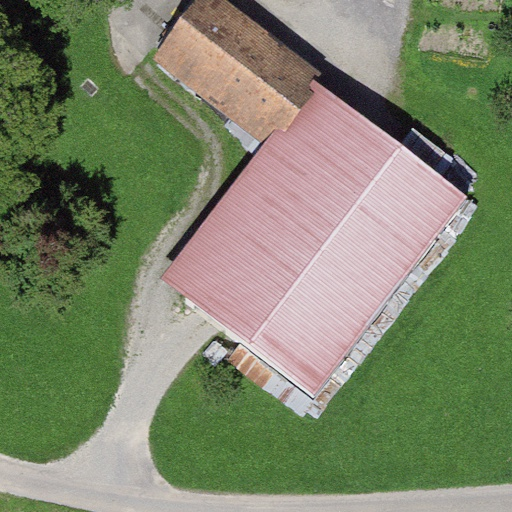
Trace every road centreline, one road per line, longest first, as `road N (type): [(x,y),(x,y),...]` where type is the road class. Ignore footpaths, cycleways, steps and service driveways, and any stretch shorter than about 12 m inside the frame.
road 1 (track): [(511,499),(194,508),(0,469)]
road 2 (unknown): [(248,0),(350,64),(392,117)]
